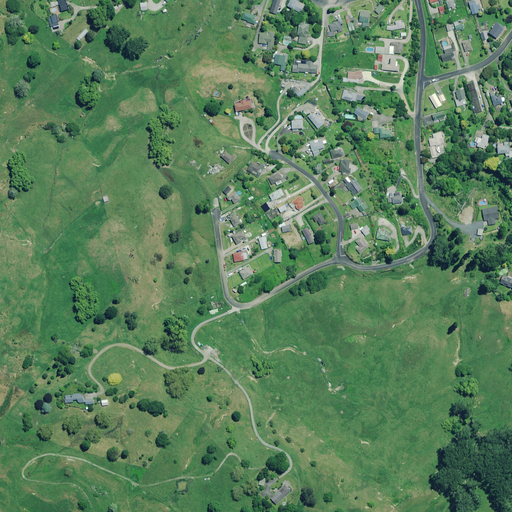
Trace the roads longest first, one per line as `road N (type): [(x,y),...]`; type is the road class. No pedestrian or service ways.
road 1 (residential): [(419,82),(417,152),(431,243),(410,259),(369,269),(341,259)]
road 2 (residential): [(341,259),(237,306),(225,293),(216,213)]
road 3 (residential): [(273,154),(330,199),(341,221),(341,259)]
